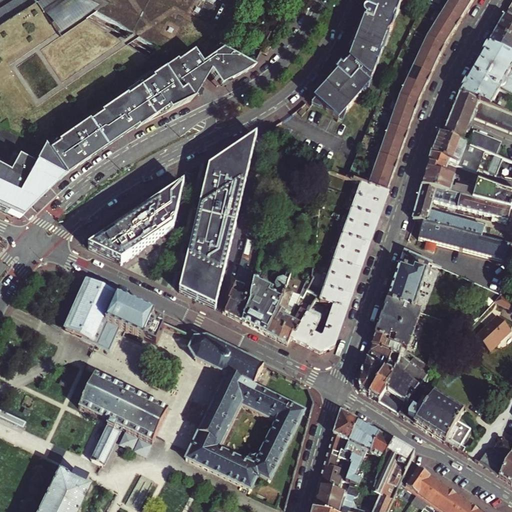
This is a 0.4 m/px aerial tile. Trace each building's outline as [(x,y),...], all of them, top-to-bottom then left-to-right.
[(13,0),(0,8),(0,25),(35,4),(32,0),(13,0)] [(77,0),(40,0),(35,4),(55,34),(77,17),(83,13),(89,17),(94,13),(91,12),(95,8),(77,0)] [(77,0),(95,8),(92,12),(131,35),(137,39),(158,52),(162,55),(168,58),(170,54),(205,69),(216,50),(238,10),(234,6),(236,0),(77,0)] [(315,101),(338,122),(371,87),(372,80),(388,38),(391,34),(392,31),(394,27),(394,23),(401,7),(412,0),(378,0),(378,2),(374,0),(368,12),(367,12),(365,13),(364,15),(364,17),(364,18),(366,20),(366,22),(349,63),(343,70),(341,68),(337,73),(339,75),(315,101)] [(431,77),(443,49),(460,22),(465,16),(474,0),(450,0),(447,5),(443,12),(426,40),(399,98),(369,189),(387,195),(388,195),(408,136),(418,106),(431,77)] [(55,34),(35,4),(0,25),(0,129),(14,137),(15,138),(16,139),(17,140),(18,141),(18,142),(18,143),(18,144),(18,145),(18,147),(18,148),(17,150),(0,183),(0,199),(25,212),(27,211),(27,212),(42,197),(55,185),(74,170),(66,159),(80,149),(84,146),(92,157),(103,149),(116,141),(129,133),(125,127),(141,115),(138,110),(156,98),(160,102),(182,87),(192,93),(194,90),(190,88),(175,78),(162,70),(146,60),(126,47),(120,44),(77,17),(55,34)] [(511,22),(505,18),(496,32),(511,40),(511,22)] [(511,40),(496,32),(487,47),(511,57),(511,40)] [(126,47),(137,39),(131,35),(120,44),(126,47)] [(255,50),(260,53),(261,52),(265,44),(259,41),(255,50)] [(265,44),(261,52),(267,56),(272,46),(265,43),(265,44)] [(511,57),(487,47),(471,75),(499,92),(510,98),(511,94),(511,57)] [(253,68),(216,50),(205,69),(200,78),(202,79),(207,73),(226,85),(239,78),(244,75),(253,68)] [(162,55),(158,52),(146,60),(162,70),(168,58),(162,55)] [(170,54),(168,58),(200,78),(205,69),(170,54)] [(200,78),(168,58),(162,70),(175,78),(190,88),(194,90),(200,78)] [(471,75),(459,96),(490,108),(499,92),(471,75)] [(202,79),(200,78),(194,90),(196,91),(198,92),(205,81),(202,79)] [(459,96),(443,137),(462,145),(465,138),(472,140),(470,145),(466,143),(465,146),(466,146),(495,158),(500,146),(471,133),(473,129),(469,127),(472,119),(511,135),(511,116),(490,108),(459,96)] [(0,129),(0,183),(17,150),(18,148),(18,147),(18,145),(18,144),(18,143),(18,142),(18,141),(17,140),(16,139),(15,138),(14,137),(0,129)] [(284,133),(278,130),(274,138),(280,140),(284,133)] [(431,156),(426,172),(444,177),(449,165),(457,168),(466,146),(465,146),(462,145),(443,137),(439,135),(431,156)] [(180,293),(209,307),(257,139),(209,171),(180,293)] [(84,146),(80,149),(88,160),(92,157),(84,146)] [(471,200),(510,210),(511,210),(511,165),(495,158),(466,146),(457,168),(449,165),(444,177),(455,180),(476,188),(471,200)] [(426,172),(422,188),(471,200),(476,188),(455,180),(444,177),(426,172)] [(361,186),(357,199),(383,208),(387,195),(369,189),(361,186)] [(89,250),(123,267),(174,231),(184,188),(89,250)] [(471,200),(422,188),(413,221),(416,222),(422,223),(480,238),(483,228),(430,213),(433,203),(492,218),(491,221),(506,225),(510,210),(471,200)] [(25,212),(0,199),(0,211),(9,216),(10,215),(25,212)] [(357,199),(352,212),(378,221),(383,208),(357,199)] [(378,221),(352,212),(348,225),(374,234),(378,221)] [(511,246),(480,238),(422,223),(421,227),(420,233),(418,242),(425,243),(435,246),(511,266),(511,246)] [(374,234),(348,225),(343,238),(369,247),(374,234)] [(369,247),(343,238),(339,251),(365,260),(369,247)] [(435,246),(425,243),(423,252),(433,254),(435,246)] [(339,251),(334,264),(360,273),(365,260),(339,251)] [(403,253),(387,304),(414,313),(431,265),(403,253)] [(245,309),(253,275),(244,273),(247,264),(242,262),(229,303),(231,304),(225,315),(235,320),(241,310),(245,309)] [(360,273),(334,264),(330,278),(356,286),(360,273)] [(330,278),(325,290),(351,299),(356,286),(330,278)] [(267,337),(288,292),(290,282),(283,279),(277,279),(275,284),(279,289),(277,292),(256,282),(250,304),(248,311),(245,309),(241,310),(235,320),(267,337)] [(146,311),(86,283),(65,331),(109,351),(113,342),(114,340),(117,333),(105,328),(107,323),(135,336),(146,311)] [(311,286),(308,284),(301,297),(304,299),(308,291),(311,286)] [(347,311),(351,299),(325,290),(321,302),(329,305),(335,307),(347,311)] [(317,301),(319,296),(308,291),(304,299),(315,304),(317,301)] [(279,343),(290,321),(295,311),(301,297),(288,292),(267,337),(279,343)] [(387,304),(375,337),(403,347),(409,352),(422,315),(414,313),(387,304)] [(335,307),(326,332),(338,337),(347,311),(335,307)] [(146,311),(135,336),(144,341),(152,320),(154,315),(146,311)] [(295,324),(290,321),(279,343),(287,347),(291,340),(293,335),(296,336),(308,316),(309,314),(302,311),(295,324)] [(293,335),(291,340),(308,349),(314,335),(317,329),(321,322),(308,316),(296,336),(293,335)] [(477,338),(492,352),(511,331),(497,317),(477,338)] [(324,338),(314,335),(308,349),(320,355),(334,349),(338,337),(326,332),(324,338)] [(375,337),(372,346),(392,353),(392,352),(397,354),(396,358),(399,359),(403,347),(375,337)] [(270,484),(304,414),(254,389),(264,368),(221,347),(206,340),(195,341),(190,352),(196,363),(227,378),(186,462),(241,488),(251,493),(258,478),(270,484)] [(360,392),(368,398),(390,356),(392,353),(372,346),(358,385),(360,392)] [(378,404),(398,416),(406,405),(408,406),(420,389),(432,371),(415,357),(412,362),(408,357),(411,354),(409,352),(403,347),(399,359),(390,383),(385,391),(386,392),(378,404)] [(368,398),(378,404),(386,392),(385,391),(390,383),(399,359),(396,358),(390,356),(368,398)] [(96,376),(79,410),(108,424),(90,463),(104,469),(122,431),(152,446),(168,412),(96,376)] [(406,405),(398,416),(462,455),(465,450),(460,447),(464,441),(468,441),(471,437),(469,433),(470,431),(457,424),(462,415),(420,389),(408,406),(406,405)] [(26,425),(0,412),(0,419),(23,431),(26,425)] [(341,414),(327,455),(342,457),(348,445),(358,423),(341,414)] [(358,423),(348,445),(351,446),(350,451),(353,452),(352,458),(355,459),(345,484),(346,484),(349,485),(357,489),(363,476),(358,473),(369,454),(384,463),(393,445),(394,444),(369,429),(358,423)] [(499,445),(494,452),(496,453),(503,456),(509,459),(510,457),(511,451),(511,448),(508,446),(504,443),(503,441),(501,440),(499,440),(498,442),(499,445)] [(351,446),(348,445),(342,457),(327,455),(318,488),(320,488),(338,494),(342,483),(345,484),(355,459),(352,458),(353,452),(350,451),(351,446)] [(398,488),(411,463),(414,457),(393,445),(384,463),(374,484),(375,485),(371,495),(379,499),(390,504),(398,488)] [(499,477),(511,486),(511,484),(511,451),(510,457),(509,459),(499,477)] [(479,464),(485,468),(496,453),(494,452),(488,452),(479,464)] [(485,468),(491,473),(503,456),(496,453),(485,468)] [(491,473),(499,477),(509,459),(503,456),(491,473)] [(423,474),(424,472),(411,463),(398,488),(432,511),(447,490),(441,486),(435,482),(429,478),(423,474)] [(81,511),(94,486),(75,477),(72,482),(60,476),(42,511),(81,511)] [(350,511),(354,498),(356,497),(360,490),(357,489),(349,485),(348,488),(346,496),(338,494),(320,488),(313,511),(350,511)] [(457,497),(447,490),(432,511),(464,511),(469,506),(463,502),(457,497)] [(379,499),(372,511),(386,511),(390,504),(379,499)]
